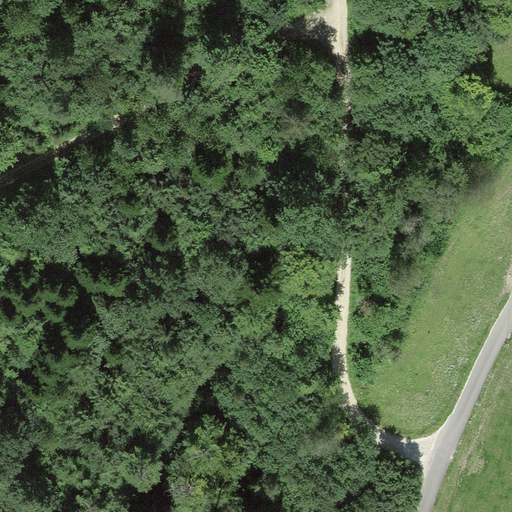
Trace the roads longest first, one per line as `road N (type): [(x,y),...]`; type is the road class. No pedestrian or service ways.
road 1 (track): [(340,0),(347,83),(340,362),(347,395),(366,431),(404,446),(444,449)]
road 2 (track): [(340,27),(285,31),(0,184)]
road 3 (unclassified): [(511,311),(417,511)]
